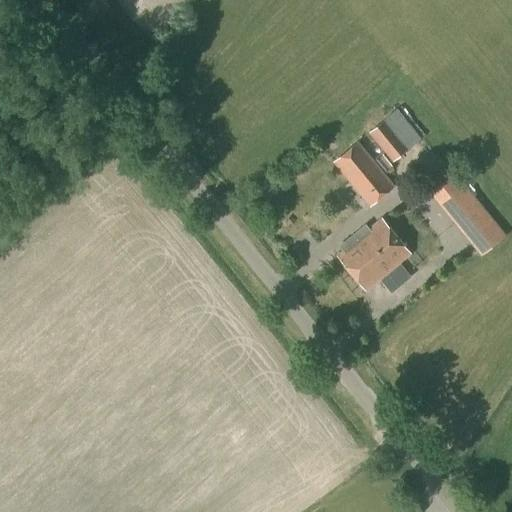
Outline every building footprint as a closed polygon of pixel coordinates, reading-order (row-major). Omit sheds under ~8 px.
[(369,133),(393,162),(420,139),(396,111),(369,133)] [(370,206),(394,187),(357,143),(334,162),(370,206)] [(480,257),(506,236),(454,172),(428,193),(480,257)] [(270,180),(253,195),(267,210),(284,195),(270,180)] [(366,291),(409,254),(381,220),(369,230),(365,226),(339,247),(343,252),(337,256),(366,291)] [(398,511),(409,504),(382,470),(374,476),(371,472),(319,511),(398,511)]
